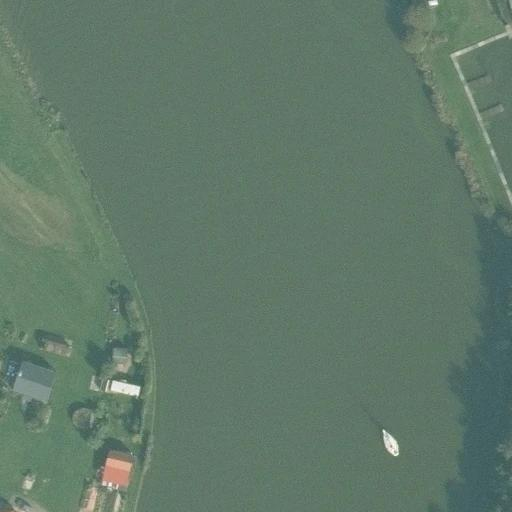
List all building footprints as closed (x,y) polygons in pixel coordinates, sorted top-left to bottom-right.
[(128,349),(114,348),(113,364),(126,365),(128,349)] [(12,391),(46,403),(56,373),(22,362),(12,391)] [(111,380),(103,378),(100,390),(109,392),(111,380)] [(140,388),(112,381),(110,390),(137,397),(140,388)] [(135,457),(110,451),(106,466),(131,473),(135,457)]
